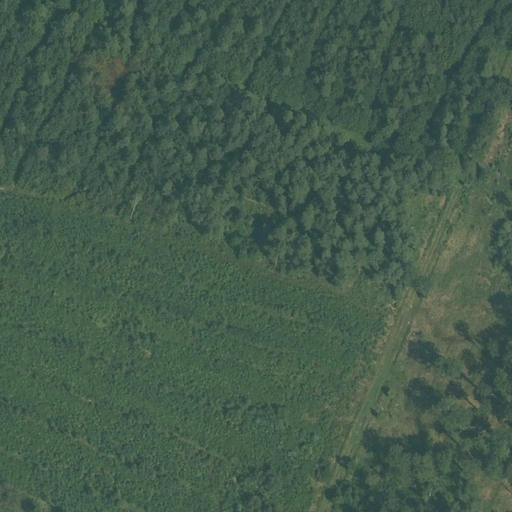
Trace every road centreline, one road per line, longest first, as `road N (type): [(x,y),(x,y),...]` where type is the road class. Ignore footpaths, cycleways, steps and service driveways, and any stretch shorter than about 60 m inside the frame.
road 1 (track): [(323,511),(511,64)]
road 2 (track): [(463,179),(43,0)]
